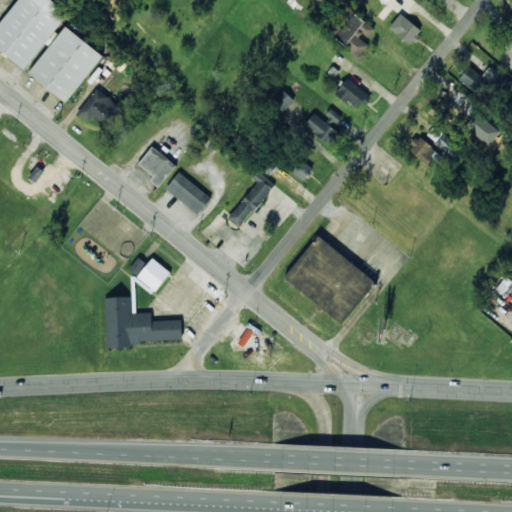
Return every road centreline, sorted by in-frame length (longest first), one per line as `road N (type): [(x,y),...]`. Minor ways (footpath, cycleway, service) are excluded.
road 1 (secondary): [(511,391),(174,381),(0,386)]
road 2 (residential): [(174,381),(483,0)]
road 3 (tertiary): [(281,319),(0,89)]
road 4 (motorway): [(0,490),(266,503)]
road 5 (motorway): [(266,457),(0,446)]
road 6 (motorway): [(409,464),(266,457)]
road 7 (motorway): [(266,503),(406,510)]
road 8 (secondary): [(318,511),(324,424),(298,383)]
